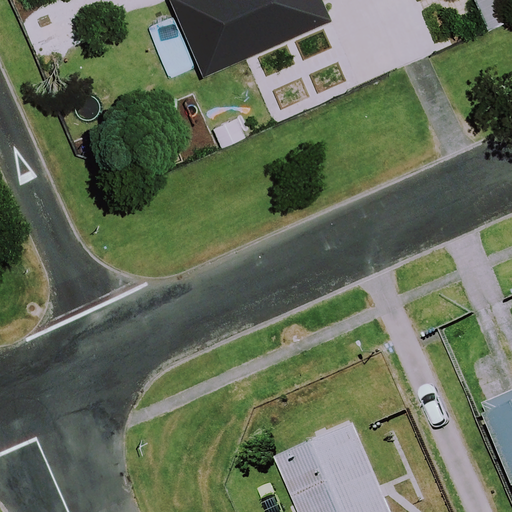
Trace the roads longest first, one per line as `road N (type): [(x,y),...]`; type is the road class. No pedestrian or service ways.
road 1 (residential): [(511,172),(104,352)]
road 2 (residential): [(0,115),(104,352)]
road 3 (residential): [(15,390),(69,511)]
